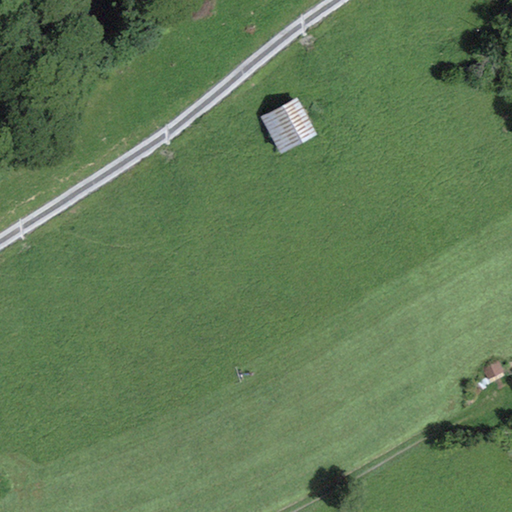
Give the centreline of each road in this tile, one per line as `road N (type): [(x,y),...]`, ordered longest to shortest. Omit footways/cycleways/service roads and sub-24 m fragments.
road 1 (track): [(327,0),(0,240)]
road 2 (track): [(483,405),(287,511)]
